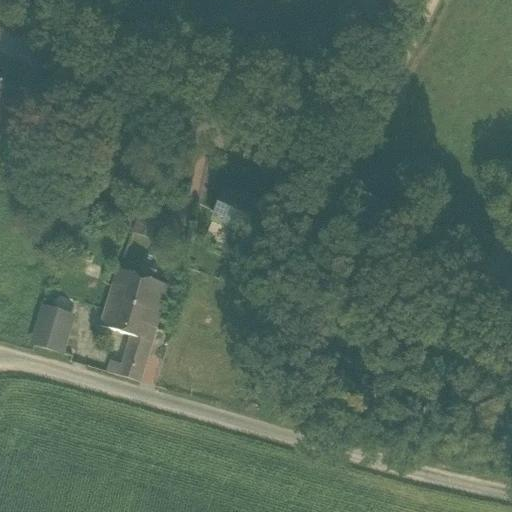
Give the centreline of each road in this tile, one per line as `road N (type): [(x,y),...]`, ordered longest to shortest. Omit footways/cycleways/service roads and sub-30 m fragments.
road 1 (residential): [(511,312),(433,243),(0,42)]
road 2 (residential): [(0,354),(511,492)]
road 3 (track): [(435,0),(391,88),(326,187)]
